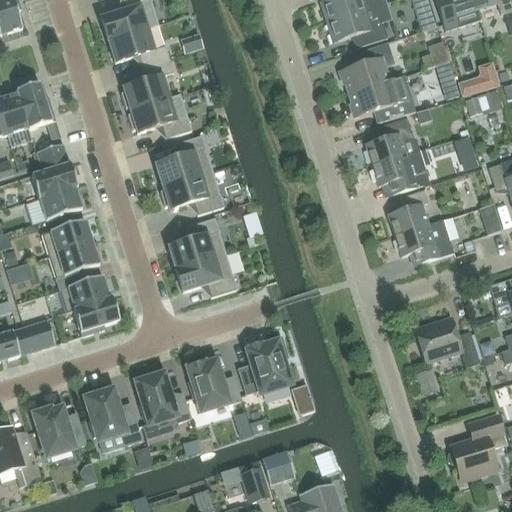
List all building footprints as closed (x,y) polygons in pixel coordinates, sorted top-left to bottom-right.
[(16,0),(0,0),(0,37),(0,38),(22,31),(17,14),(20,13),(16,0)] [(43,0),(33,0),(27,3),(33,17),(48,11),(43,0)] [(149,0),(121,0),(120,0),(124,13),(100,21),(107,43),(158,27),(149,0)] [(326,25),(384,7),(382,0),(333,0),(319,4),(326,25)] [(454,19),(475,12),(471,0),(433,0),(444,34),(458,30),(454,19)] [(471,0),(475,12),(496,5),(500,17),(511,13),(511,9),(509,0),(471,0)] [(389,22),(384,7),(326,25),(332,46),(356,38),(359,49),(358,49),(358,50),(387,41),(381,24),(389,22)] [(419,30),(422,44),(440,40),(437,25),(419,30)] [(142,71),(169,63),(165,50),(154,53),(147,32),(158,28),(158,27),(107,43),(115,66),(138,58),(142,71)] [(345,98),(388,84),(384,70),(394,67),(387,45),(362,54),(366,66),(338,75),(345,98)] [(173,76),(169,63),(142,71),(146,84),(123,91),(124,95),(120,96),(125,112),(129,111),(130,114),(180,98),(169,101),(162,80),(173,76)] [(393,98),(388,84),(345,98),(353,121),(380,112),(384,124),(409,116),(403,95),(393,98)] [(17,96),(28,132),(28,133),(55,125),(43,85),(16,94),(17,96)] [(497,93),(476,99),(482,117),(502,112),(497,93)] [(17,96),(0,101),(0,116),(7,138),(28,132),(17,96)] [(191,134),(180,98),(130,114),(130,117),(127,118),(132,134),(135,133),(137,137),(161,129),(165,142),(191,134)] [(477,100),(464,104),(469,120),(469,119),(482,117),(477,100)] [(380,142),(365,147),(372,170),(419,155),(407,121),(401,123),(400,123),(376,131),(380,142)] [(155,168),(162,191),(212,175),(201,139),(175,148),(179,161),(155,168)] [(456,144),(459,154),(472,151),(468,140),(456,144)] [(36,156),(40,168),(66,160),(63,147),(36,156)] [(419,155),(372,170),(378,190),(394,185),(397,196),(421,189),(422,192),(430,189),(419,155)] [(16,167),(18,175),(30,171),(28,163),(16,167)] [(511,207),(511,163),(488,171),(495,195),(507,191),(511,207)] [(70,167),(31,179),(38,203),(39,202),(75,191),(77,190),(70,167)] [(212,175),(162,191),(163,194),(159,195),(164,210),(168,209),(169,213),(193,206),(197,219),(223,210),(212,175)] [(75,191),(39,202),(46,224),(47,224),(72,216),(82,213),(75,191)] [(387,218),(394,239),(427,228),(421,208),(427,206),(423,193),(399,201),(403,213),(387,218)] [(233,220),(253,215),(251,205),(231,210),(233,220)] [(41,237),(48,260),(92,246),(85,224),(75,227),(72,216),(47,224),(51,234),(41,237)] [(168,250),(175,273),(225,257),(214,222),(188,230),(192,243),(168,250)] [(442,223),(427,228),(394,239),(401,260),(416,255),(420,267),(444,259),(452,256),(442,223)] [(475,249),(495,248),(494,234),(475,235),(475,249)] [(65,280),(68,290),(93,283),(89,272),(99,269),(92,246),(48,260),(55,283),(65,280)] [(225,257),(175,273),(182,296),(206,288),(210,301),(236,293),(225,257)] [(102,280),(93,283),(68,290),(58,293),(65,315),(109,301),(102,280)] [(511,312),(511,281),(489,289),(495,310),(509,305),(511,312)] [(112,301),(109,301),(65,315),(71,334),(78,332),(81,340),(104,333),(103,329),(119,324),(112,301)] [(466,371),(479,367),(469,335),(456,339),(451,322),(415,333),(425,365),(461,354),(466,371)] [(47,324),(35,327),(43,352),(55,348),(47,324)] [(43,352),(35,327),(23,331),(31,356),(43,352)] [(17,333),(0,338),(0,365),(19,359),(17,350),(14,343),(20,342),(17,333)] [(238,373),(246,397),(259,393),(260,397),(289,387),(282,363),(287,361),(281,340),(267,345),(268,348),(261,350),(260,347),(249,351),(250,354),(247,355),(251,369),(238,373)] [(20,342),(14,343),(17,350),(22,349),(20,342)] [(22,349),(17,350),(19,359),(25,358),(22,349)] [(511,351),(509,352),(501,355),(505,368),(511,365),(511,351)] [(110,376),(137,373),(135,362),(109,365),(110,376)] [(201,415),(226,407),(227,408),(240,404),(232,380),(220,384),(214,365),(203,369),(202,365),(187,370),(192,385),(188,386),(192,402),(196,400),(201,415)] [(136,386),(143,408),(139,410),(144,425),(148,424),(149,428),(174,420),(176,426),(190,422),(183,398),(170,402),(162,377),(136,386)] [(95,398),(85,402),(92,424),(88,425),(93,441),(97,439),(102,456),(141,444),(132,413),(119,417),(117,409),(112,393),(110,394),(109,390),(94,395),(95,398)] [(33,418),(46,460),(86,447),(76,417),(64,421),(61,412),(50,415),(49,413),(33,418)] [(473,443),(450,450),(461,484),(478,478),(477,476),(495,470),(490,453),(505,448),(502,438),(496,419),(468,428),(473,443)] [(0,477),(13,473),(19,491),(42,484),(27,437),(14,442),(10,431),(4,433),(0,430),(0,477)] [(269,485),(289,479),(282,458),(262,464),(269,485)] [(249,506),(269,500),(260,471),(240,477),(249,506)] [(299,497),(302,504),(287,509),(287,511),(341,511),(341,509),(339,510),(332,487),(299,497)]
